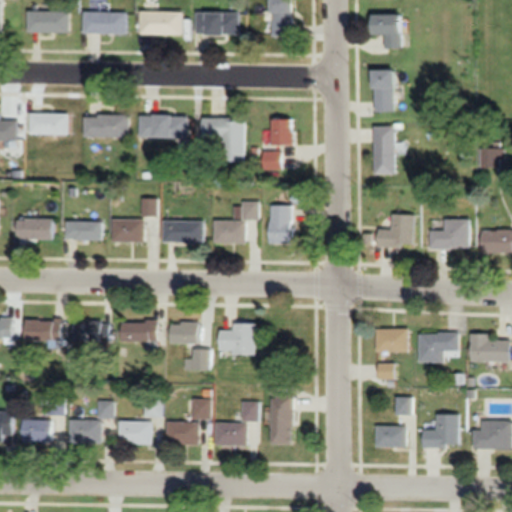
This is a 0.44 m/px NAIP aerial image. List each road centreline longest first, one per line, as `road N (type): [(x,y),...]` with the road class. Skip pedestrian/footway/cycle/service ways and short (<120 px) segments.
road 1 (residential): [(511,497),(0,489)]
road 2 (residential): [(336,291),(0,284)]
road 3 (residential): [(336,82),(0,79)]
road 4 (residential): [(334,0),(336,291)]
road 5 (residential): [(336,291),(338,511)]
road 6 (residential): [(511,294),(336,291)]
